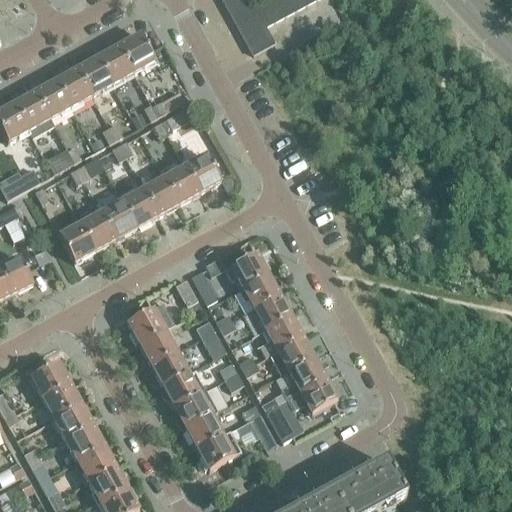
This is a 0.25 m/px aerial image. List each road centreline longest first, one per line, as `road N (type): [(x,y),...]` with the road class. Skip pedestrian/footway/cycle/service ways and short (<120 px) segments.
road 1 (residential): [(229,511),(394,416),(384,383),(279,196)]
road 2 (residential): [(72,313),(279,196)]
road 3 (residential): [(181,511),(72,313)]
road 4 (residential): [(279,196),(174,0)]
